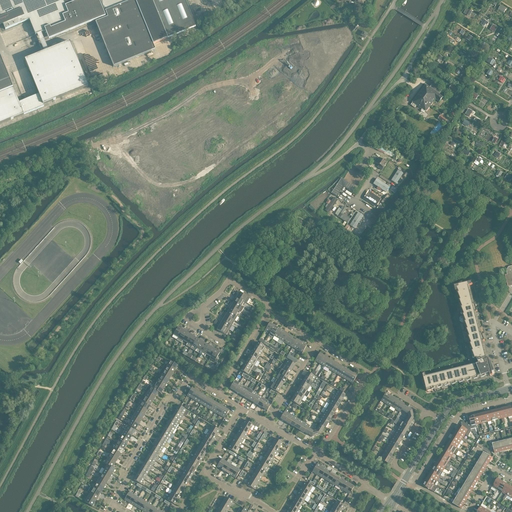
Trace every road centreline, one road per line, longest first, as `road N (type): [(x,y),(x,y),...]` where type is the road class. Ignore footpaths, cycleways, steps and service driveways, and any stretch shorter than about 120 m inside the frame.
road 1 (unclassified): [(27,511),(129,337),(240,227),(303,180)]
road 2 (residential): [(112,505),(147,432),(190,376),(217,392)]
road 3 (residential): [(275,511),(203,472),(241,408)]
road 4 (residential): [(315,451),(368,372),(317,341)]
road 5 (residential): [(414,482),(460,414),(511,399)]
road 6 (unclassified): [(365,111),(405,74),(438,5)]
road 7 (unclassified): [(365,111),(438,5)]
